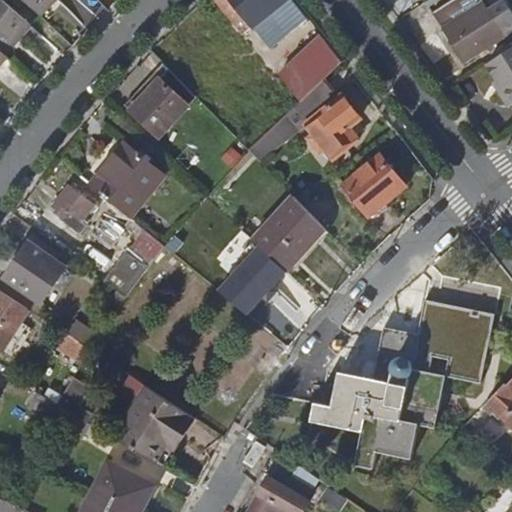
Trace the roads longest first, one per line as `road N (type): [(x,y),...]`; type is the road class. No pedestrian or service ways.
road 1 (residential): [(299,372),(384,271),(483,186)]
road 2 (residential): [(0,179),(72,82),(157,0)]
road 3 (residential): [(338,0),(483,186)]
